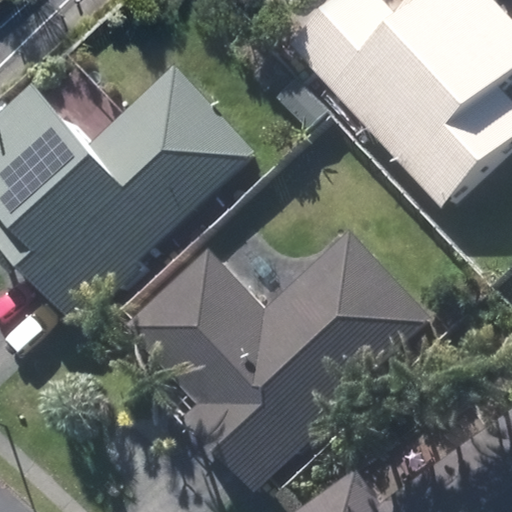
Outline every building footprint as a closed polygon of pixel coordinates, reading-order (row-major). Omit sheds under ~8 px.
[(511,11),(501,0),(421,0),(425,4),(408,20),(390,0),(360,0),(339,20),(307,49),(457,210),(511,158),(511,11)] [(58,292),(93,331),(156,273),(151,267),(270,156),(192,71),(143,116),(88,56),(0,137),(0,190),(64,259),(44,277),(58,292)] [(292,99),(321,131),(336,116),(307,86),(292,99)] [(235,455),(270,492),(335,431),(332,427),(444,322),(364,236),(279,316),(223,256),(143,332),(216,408),(204,422),(235,455)] [(511,511),(511,425),(394,511),(368,476),(319,511),(511,511)]
